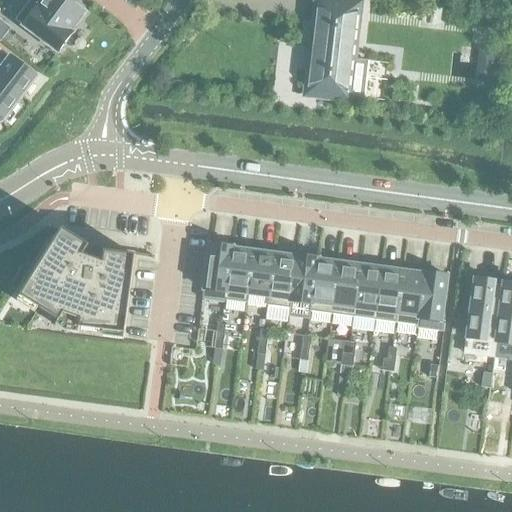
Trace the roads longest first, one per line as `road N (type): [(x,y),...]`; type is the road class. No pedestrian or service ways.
road 1 (residential): [(177,202),(511,243)]
road 2 (unclassified): [(511,209),(182,162)]
road 3 (tertiary): [(106,157),(110,106),(150,39)]
